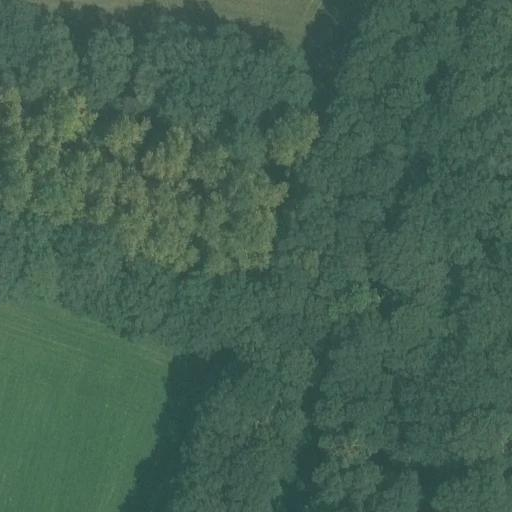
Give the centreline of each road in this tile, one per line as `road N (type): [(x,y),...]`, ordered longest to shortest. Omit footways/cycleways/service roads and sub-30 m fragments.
road 1 (track): [(234,511),(445,0)]
road 2 (track): [(301,348),(0,247)]
